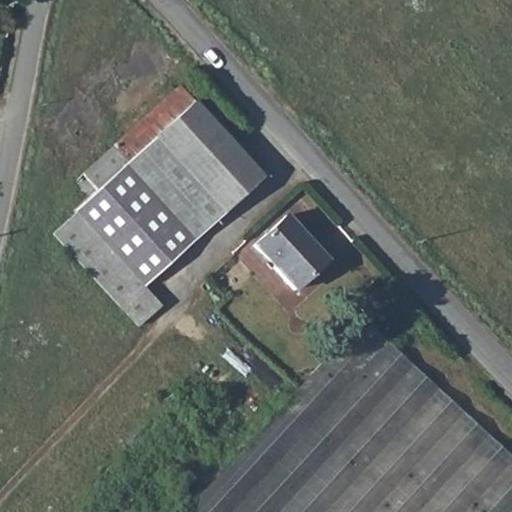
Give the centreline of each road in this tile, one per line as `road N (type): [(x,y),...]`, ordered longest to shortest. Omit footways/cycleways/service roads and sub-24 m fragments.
road 1 (tertiary): [(161,0),(511,377)]
road 2 (track): [(302,154),(181,288),(177,323),(0,507)]
road 3 (tertiary): [(0,205),(40,0)]
